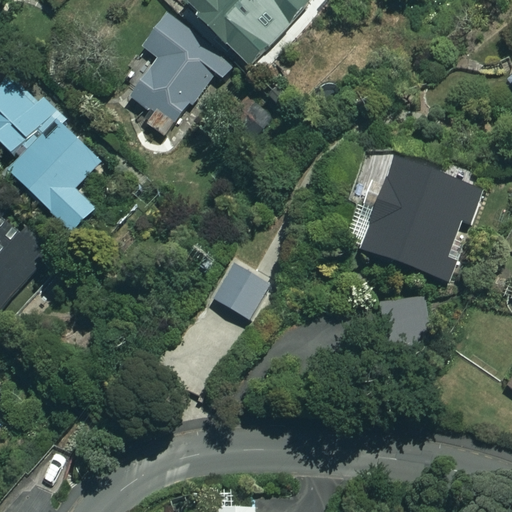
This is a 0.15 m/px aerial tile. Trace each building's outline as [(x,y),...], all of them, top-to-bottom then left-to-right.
[(200,0),(191,10),(256,71),(318,6),(311,0),(200,0)] [(231,66),(178,22),(142,65),(158,79),(134,108),(171,138),(231,66)] [(16,91),(0,75),(0,152),(7,146),(28,166),(18,176),(77,235),(100,212),(80,192),(107,166),(69,128),(73,124),(28,79),(16,91)] [(488,196),(405,166),(372,257),(455,287),(488,196)] [(0,309),(2,310),(54,248),(0,203),(0,309)] [(274,289),(241,270),(221,305),(255,323),(274,289)] [(435,352),(427,299),(387,305),(395,358),(435,352)]
